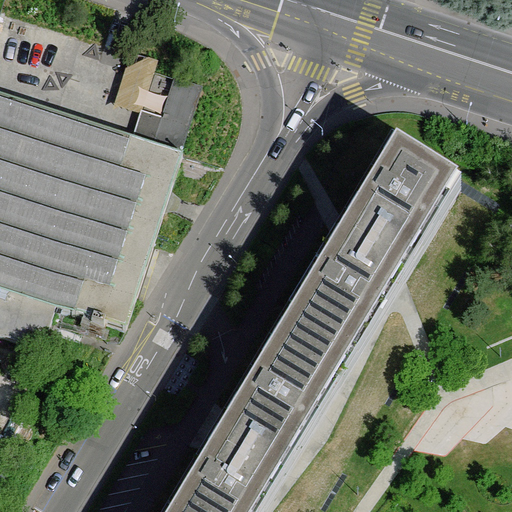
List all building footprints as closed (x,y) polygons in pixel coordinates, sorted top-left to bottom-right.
[(134,51),(117,100),(144,110),(161,61),(134,51)] [(145,115),(137,142),(147,146),(182,159),(207,90),(176,80),(163,120),(145,115)] [(137,142),(0,98),(0,295),(58,314),(131,338),(187,161),(182,159),(147,146),(137,142)] [(258,511),(463,170),(401,133),(173,511),(258,511)] [(58,314),(0,295),(0,341),(45,356),(58,314)]
